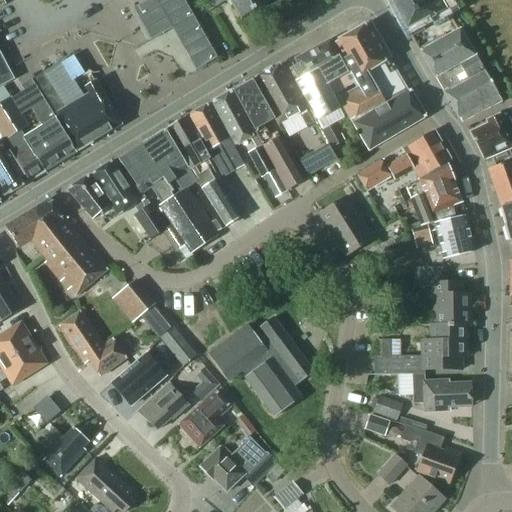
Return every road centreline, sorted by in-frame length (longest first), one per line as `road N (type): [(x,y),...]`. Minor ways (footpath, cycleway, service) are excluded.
road 1 (residential): [(478,498),(488,429),(483,237),(443,117)]
road 2 (residential): [(353,0),(54,184)]
road 3 (residential): [(0,233),(73,375),(176,478),(180,511)]
road 4 (residential): [(360,511),(338,487),(324,425),(352,292),(296,206)]
road 5 (residential): [(443,117),(296,206)]
road 6 (residential): [(296,206),(187,280),(154,278)]
road 7 (residential): [(443,117),(366,0)]
road 8 (residential): [(54,184),(108,249),(154,278)]
